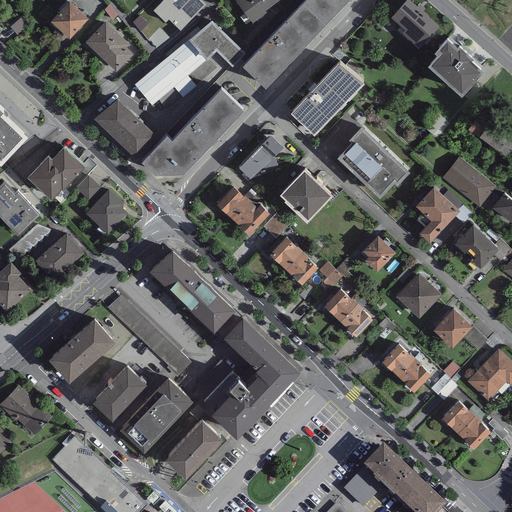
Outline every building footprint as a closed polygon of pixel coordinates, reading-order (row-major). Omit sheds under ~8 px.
[(206,5),(200,0),(163,0),(153,11),(166,23),(169,20),(180,31),(206,5)] [(237,0),(235,1),(252,24),(266,13),(265,12),(280,0),(279,0),(237,0)] [(307,0),(244,68),(266,89),(350,0),(307,0)] [(441,24),(414,0),(403,0),(391,14),(405,26),(402,30),(421,47),(441,24)] [(88,20),(70,2),(51,22),(69,40),(88,20)] [(12,28),(18,36),(30,27),(24,19),(12,28)] [(129,44),(105,21),(85,42),(116,71),(133,54),(126,47),(129,44)] [(187,40),(134,85),(152,105),(159,100),(166,111),(217,68),(210,59),(217,52),(232,67),(245,54),(213,21),(187,40)] [(457,41),(447,32),(434,46),(437,49),(427,60),(461,90),(484,65),(471,54),(473,52),(459,39),(457,41)] [(363,76),(339,55),(291,107),(315,129),(363,76)] [(143,161),(141,163),(155,175),(183,175),(243,111),(221,89),(171,140),(167,137),(161,142),(143,161)] [(143,161),(161,142),(118,101),(94,121),(137,162),(140,159),(143,161)] [(27,129),(0,102),(0,156),(1,157),(27,129)] [(479,134),(491,117),(481,109),(468,127),(478,135),(479,134)] [(511,153),(511,131),(491,117),(479,134),(510,156),(511,153)] [(410,166),(362,121),(349,134),(352,137),(337,152),(380,192),(394,177),(397,180),(410,166)] [(250,174),(259,165),(278,161),(274,152),(284,143),(271,131),(239,163),(250,174)] [(63,142),(52,154),(48,151),(28,172),(51,194),(61,184),(62,186),(85,163),(63,142)] [(496,185),(459,155),(443,176),(480,205),(496,185)] [(333,188),(305,161),(279,188),(307,214),(333,188)] [(100,186),(89,174),(76,187),(88,198),(100,186)] [(5,176),(0,180),(0,208),(8,218),(7,219),(16,230),(39,209),(18,186),(16,188),(5,176)] [(217,200),(249,231),(269,210),(260,200),(256,204),(234,183),(217,200)] [(460,207),(434,183),(415,203),(431,217),(419,230),(429,239),(460,207)] [(124,201),(109,186),(86,210),(109,232),(129,211),(121,204),(124,201)] [(511,196),(504,190),(492,204),(511,219),(511,196)] [(499,245),(473,219),(455,238),(481,263),(499,245)] [(84,249),(67,230),(35,257),(52,277),(84,249)] [(395,249),(378,232),(362,247),(368,253),(365,257),(377,268),(395,249)] [(302,281),(319,263),(287,233),(270,250),(302,281)] [(235,305),(171,244),(150,266),(214,327),(235,305)] [(511,256),(503,268),(511,275),(511,256)] [(22,271),(11,258),(0,267),(0,301),(5,307),(31,286),(19,273),(22,271)] [(442,292),(418,270),(396,293),(419,315),(442,292)] [(356,332),(373,315),(341,284),(324,302),(356,332)] [(121,296),(108,310),(150,349),(154,345),(184,372),(193,363),(121,296)] [(472,323),(453,305),(433,326),(452,344),(472,323)] [(300,365),(242,311),(223,331),(256,363),(255,364),(260,368),(247,381),(239,373),(230,382),(233,385),(212,408),(237,432),(300,365)] [(115,336),(95,313),(49,354),(69,377),(115,336)] [(473,325),(464,335),(478,349),(487,339),(473,325)] [(414,388),(431,370),(399,340),(382,357),(414,388)] [(511,379),(511,358),(499,346),(467,379),(488,399),(506,380),(509,383),(511,379)] [(147,378),(128,359),(92,395),(112,414),(147,378)] [(192,397),(168,374),(120,424),(144,447),(192,397)] [(432,390),(444,401),(458,387),(446,376),(432,390)] [(53,413),(17,382),(0,401),(0,403),(34,434),(53,413)] [(474,445),(491,427),(459,397),(442,414),(474,445)] [(223,432),(202,413),(165,452),(185,471),(223,432)] [(52,460),(106,511),(138,511),(146,505),(75,436),(52,460)] [(440,511),(447,505),(384,445),(364,466),(365,467),(384,485),(411,511),(440,511)] [(363,508),(384,485),(365,467),(343,488),(363,508)]
